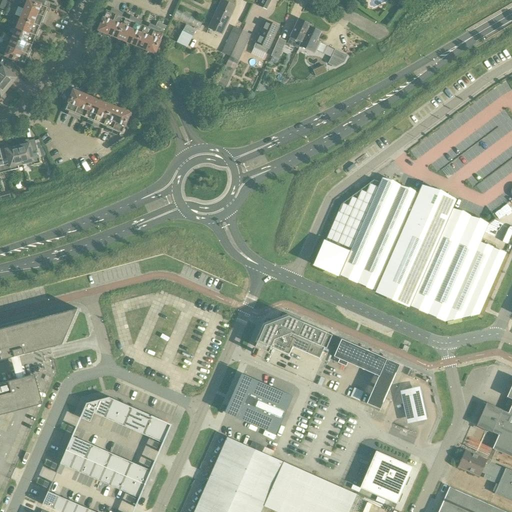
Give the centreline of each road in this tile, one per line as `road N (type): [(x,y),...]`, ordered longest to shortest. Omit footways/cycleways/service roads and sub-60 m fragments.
road 1 (residential): [(511,64),(338,191),(294,280)]
road 2 (secondary): [(275,167),(349,129),(461,44)]
road 3 (secondary): [(461,44),(269,143)]
road 4 (unclassified): [(110,370),(67,386),(13,511)]
road 5 (unclassified): [(446,343),(461,417),(418,511)]
road 6 (unclassified): [(199,148),(157,82),(71,44)]
road 7 (unclassified): [(245,309),(161,274),(89,291)]
road 8 (unclassified): [(294,280),(446,343)]
road 9 (unclassified): [(63,61),(154,99),(183,155)]
road 10 (secondary): [(142,198),(0,252)]
road 11 (secondary): [(0,268),(137,224)]
